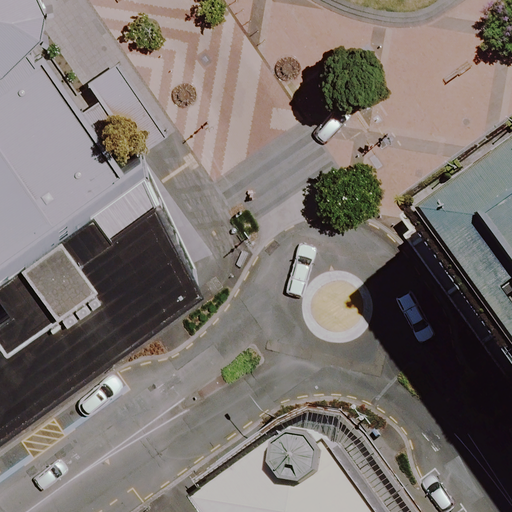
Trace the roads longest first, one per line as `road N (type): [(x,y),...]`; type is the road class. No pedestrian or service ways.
road 1 (unclassified): [(286,335),(30,511)]
road 2 (residential): [(153,0),(323,246)]
road 3 (unclassified): [(387,340),(511,505)]
road 4 (unclassified): [(323,246),(361,252),(387,273),(397,307),(387,340)]
road 5 (unclassified): [(387,340),(361,361),(329,365),(286,335)]
